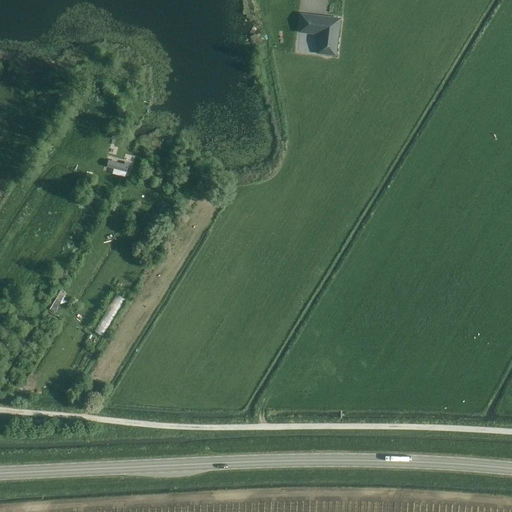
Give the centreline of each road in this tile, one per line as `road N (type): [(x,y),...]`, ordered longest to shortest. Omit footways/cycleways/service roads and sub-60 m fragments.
road 1 (unclassified): [(511,432),(205,428),(0,409)]
road 2 (primary): [(511,469),(314,460),(0,473)]
